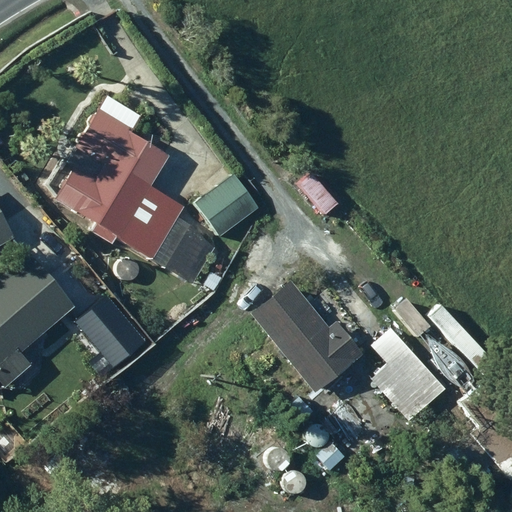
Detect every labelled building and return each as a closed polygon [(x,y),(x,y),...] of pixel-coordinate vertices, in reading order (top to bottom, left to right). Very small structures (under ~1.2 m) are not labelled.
[(69,205),(91,219),(85,227),(107,241),(112,234),(145,255),(178,204),(144,183),(164,152),(122,126),(125,123),(96,106),(73,144),(100,161),(90,177),(88,175),(70,164),(52,194),(69,205)] [(234,174),(195,202),(219,234),(257,206),(234,174)] [(0,213),(0,246),(14,239),(0,213)] [(22,353),(76,307),(30,253),(0,278),(0,381),(5,387),(32,365),(22,353)] [(297,356),(272,377),(293,402),(315,383),(320,388),(368,347),(316,285),(269,324),(297,356)] [(219,301),(182,321),(188,333),(226,313),(219,301)] [(371,344),(390,366),(379,376),(392,391),(400,384),(416,402),(439,382),(391,327),(371,344)] [(302,401),(291,412),(301,423),(312,412),(302,401)]
